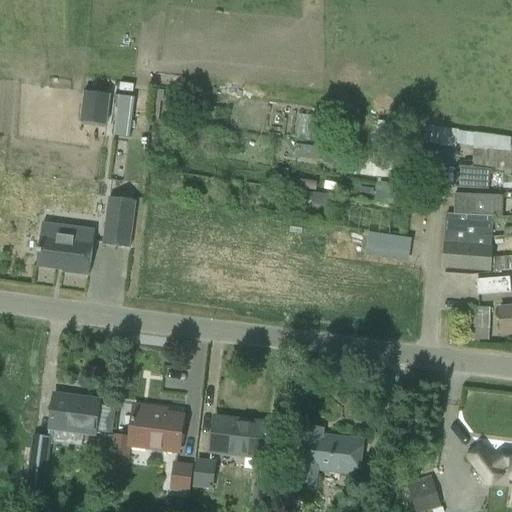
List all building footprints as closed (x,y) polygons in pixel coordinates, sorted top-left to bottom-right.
[(150,121),(158,122),(161,88),(154,87),(150,121)] [(103,124),(106,96),(82,93),(78,121),(103,124)] [(191,123),(198,123),(199,107),(192,107),(191,123)] [(457,146),(457,145),(473,148),(471,168),(489,169),(511,171),(511,140),(458,132),(406,125),(404,139),(457,146)] [(350,171),(352,147),(340,146),(338,170),(350,171)] [(375,154),(363,152),(358,176),(371,179),(375,154)] [(489,169),(471,168),(458,167),(457,188),(488,190),(489,169)] [(165,200),(181,203),(182,194),(166,192),(165,200)] [(453,195),(452,216),(492,217),(500,217),(501,197),(453,195)] [(109,199),(102,246),(129,249),(135,202),(109,199)] [(442,244),(490,252),(491,232),(492,217),(452,216),(444,215),(442,244)] [(62,273),(88,277),(94,231),(42,224),(36,268),(62,271),(62,273)] [(329,243),(338,245),(340,231),(331,230),(329,243)] [(442,244),(440,269),(489,273),(491,272),(491,258),(490,252),(442,244)] [(511,256),(491,258),(491,272),(492,271),(511,269),(511,256)] [(492,279),(475,280),(476,296),(493,294),(509,293),(508,278),(492,279)] [(465,308),(465,320),(464,340),(488,342),(490,309),(465,308)] [(501,335),(511,334),(511,308),(498,309),(501,335)] [(53,395),(50,415),(48,429),(94,436),(99,401),(79,399),(79,403),(54,399),(54,396),(53,395)] [(134,406),(129,439),(114,437),(110,464),(128,466),(130,447),(148,450),(149,442),(163,444),(162,452),(178,454),(183,417),(153,413),(154,409),(134,406)] [(213,421),(211,441),(210,453),(264,460),(269,424),(251,422),(250,426),(213,421)] [(292,427),(289,447),(289,449),(291,449),(286,483),(314,486),(316,470),(358,476),(362,442),(332,438),(331,443),(320,442),(321,431),(292,427)] [(34,437),(27,493),(41,494),(48,439),(34,437)] [(511,453),(501,452),(491,460),(481,447),(467,458),(479,474),(488,485),(502,474),(500,471),(505,466),(511,466),(511,469),(511,471),(511,470),(511,453)] [(196,462),(193,488),(210,490),(213,464),(196,462)] [(173,464),(169,492),(187,494),(191,466),(173,464)] [(251,510),(270,511),(274,468),(258,467),(256,488),(253,488),(251,510)] [(424,511),(441,507),(432,478),(405,487),(413,511),(424,511)]
